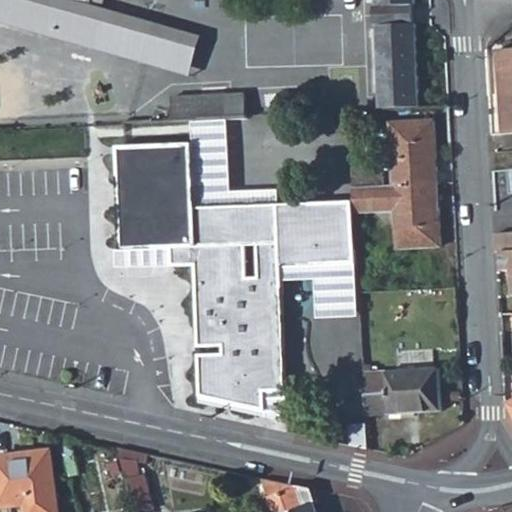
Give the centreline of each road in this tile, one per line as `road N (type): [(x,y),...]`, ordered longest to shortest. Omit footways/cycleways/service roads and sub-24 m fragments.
road 1 (residential): [(463,0),(495,413),(493,486)]
road 2 (residential): [(0,396),(428,487)]
